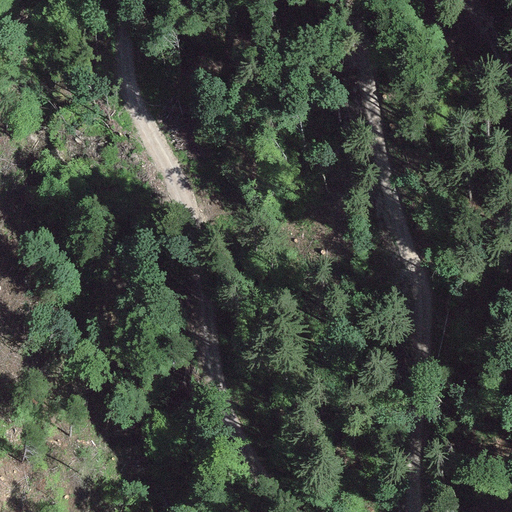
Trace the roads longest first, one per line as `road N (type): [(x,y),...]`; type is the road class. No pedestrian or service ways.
road 1 (track): [(298,511),(271,487),(227,417),(196,242),(125,65),(127,0)]
road 2 (track): [(371,0),(361,37),(373,114),(422,299),(414,511)]
